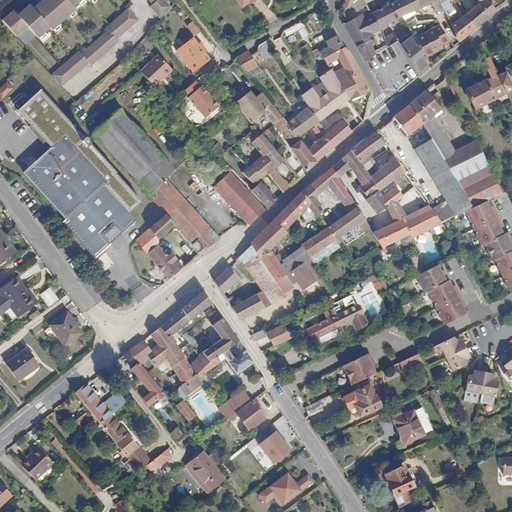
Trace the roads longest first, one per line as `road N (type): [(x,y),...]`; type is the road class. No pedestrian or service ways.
road 1 (residential): [(388,111),(245,241)]
road 2 (residential): [(511,8),(388,111)]
road 3 (residential): [(0,182),(91,306)]
road 4 (residential): [(274,384),(357,511)]
road 5 (residential): [(198,268),(274,384)]
road 6 (residential): [(331,0),(339,29),(388,111)]
